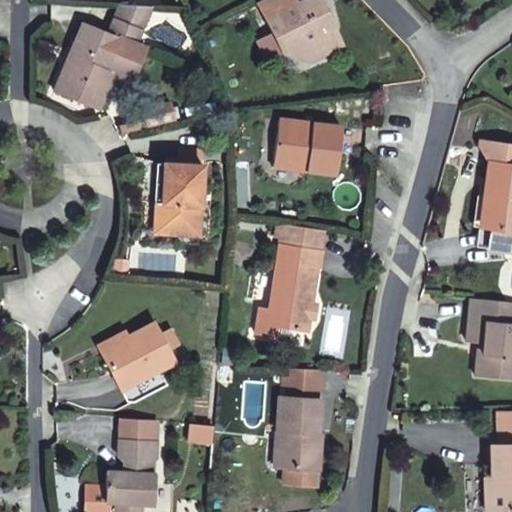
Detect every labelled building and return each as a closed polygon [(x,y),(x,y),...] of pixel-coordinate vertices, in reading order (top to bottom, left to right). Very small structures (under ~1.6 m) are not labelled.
[(254,0),(264,17),(264,19),(281,50),(298,41),(308,58),(339,41),(334,32),(325,29),(323,26),(323,23),(327,19),(316,0),(296,0),(292,2),(291,0),(254,0)] [(126,43),(143,6),(114,4),(102,32),(78,22),(47,91),(89,110),(106,72),(124,80),(135,57),(126,43)] [(330,170),(335,124),(273,116),(269,157),(304,161),(303,167),(330,170)] [(511,163),(510,163),(511,144),(477,140),(476,145),(484,160),(479,200),(483,200),(479,226),(511,230),(511,163)] [(181,149),(180,164),(202,165),(203,150),(181,149)] [(304,161),(269,157),(269,162),(303,167),(304,161)] [(159,163),(155,233),(160,233),(164,163),(159,163)] [(180,164),(164,163),(160,233),(200,236),(203,165),(202,165),(180,164)] [(317,229),(279,224),(276,243),(268,305),(257,304),(254,332),(275,335),(276,329),(305,333),(307,315),(308,306),(313,266),(317,266),(319,248),(315,247),(317,229)] [(474,225),(471,244),(511,249),(511,244),(511,230),(479,226),(474,225)] [(472,372),(511,376),(511,299),(468,296),(465,327),(464,341),(475,342),(472,372)] [(174,360),(153,321),(97,350),(116,388),(174,360)] [(276,329),(275,335),(304,339),(305,333),(276,329)] [(321,368),(279,364),(277,405),(275,438),(280,438),(278,469),(316,471),(319,438),(316,437),(321,368)] [(153,440),(115,441),(115,461),(127,467),(127,476),(107,476),(107,505),(118,504),(125,511),(129,511),(140,504),(153,503),(153,476),(145,476),(145,465),(153,459),(153,440)] [(511,442),(492,443),(491,481),(491,509),(511,509),(511,442)]
